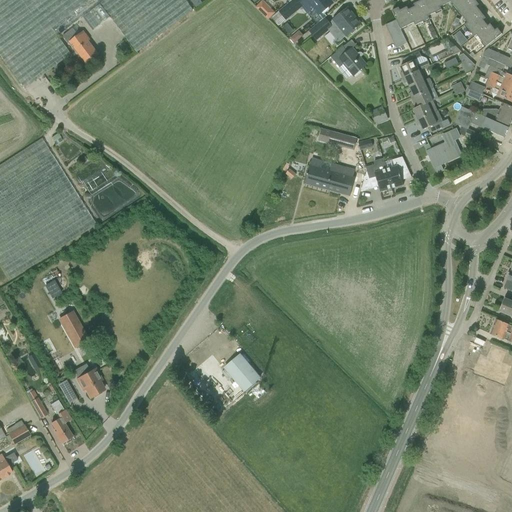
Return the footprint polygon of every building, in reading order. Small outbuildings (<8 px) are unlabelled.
[(136,53),(192,10),(184,0),(0,0),(0,57),(25,90),(71,55),(57,36),(84,16),(94,29),(109,18),(136,53)] [(292,0),(289,3),(290,4),(279,14),(286,21),(303,6),(309,12),(310,11),(320,23),(325,19),(327,17),(322,12),(331,5),(326,0),(292,0)] [(396,21),(399,26),(400,30),(413,23),(415,26),(429,20),(427,17),(441,10),(440,7),(450,2),(466,23),(464,25),(474,37),(476,35),(485,47),(502,35),(497,29),(495,31),(490,24),(488,26),(483,21),(485,19),(476,7),(478,5),(474,0),(422,0),(414,4),(415,7),(408,10),(407,8),(400,11),(398,8),(392,11),(396,21)] [(256,7),(255,8),(268,21),(268,20),(275,13),(262,1),(256,7)] [(320,23),(309,32),(311,33),(316,40),(317,40),(329,30),(339,42),(346,37),(355,30),(357,28),(361,25),(360,24),(359,26),(350,15),(352,14),(348,9),(340,15),(329,24),(325,19),(320,23)] [(388,31),(399,26),(396,21),(385,26),(388,31)] [(388,31),(391,37),(401,32),(400,30),(399,26),(388,31)] [(86,64),(98,55),(88,42),(90,40),(83,32),(78,36),(72,29),(62,37),(68,44),(70,42),(86,64)] [(404,38),(401,32),(391,37),(393,43),(404,38)] [(459,33),(453,38),(457,42),(463,37),(459,33)] [(294,36),(290,40),(294,44),(298,40),(294,36)] [(405,44),(407,44),(404,38),(393,43),(396,49),(405,44)] [(450,48),(453,55),(460,51),(454,46),(450,48)] [(343,47),(335,54),(330,58),(338,68),(343,64),(353,76),(358,72),(366,65),(360,58),(357,54),(352,50),(353,49),(352,49),(347,53),(343,47)] [(500,64),(503,56),(488,49),(483,53),(482,56),(500,64)] [(418,71),(429,66),(426,59),(421,57),(419,52),(412,55),(402,59),(405,65),(400,67),(403,73),(400,74),(402,79),(418,71)] [(465,62),(469,60),(462,54),(458,56),(461,63),(465,62)] [(482,56),(479,62),(489,67),(484,78),(488,79),(488,80),(511,89),(511,77),(502,73),(504,66),(500,64),(482,56)] [(458,64),(455,59),(444,64),(447,69),(458,64)] [(469,60),(465,62),(468,69),(474,66),(474,65),(469,60)] [(409,87),(423,81),(418,71),(402,79),(404,84),(407,83),(409,87)] [(423,81),(409,87),(412,93),(409,94),(411,98),(433,88),(428,78),(423,81)] [(497,96),(503,99),(511,102),(511,89),(488,80),(485,86),(499,91),(497,96)] [(451,86),(454,92),(462,87),(460,82),(451,86)] [(482,95),(484,88),(470,82),(468,89),(482,95)] [(454,92),(456,96),(465,92),(462,87),(454,92)] [(433,88),(411,98),(414,104),(416,103),(418,107),(432,102),(432,101),(437,99),(433,88)] [(479,102),(482,95),(468,89),(465,96),(479,102)] [(413,117),(415,121),(431,113),(432,114),(437,111),(432,102),(418,107),(413,110),(415,115),(413,117)] [(510,127),(511,121),(511,107),(508,106),(502,103),(495,120),(501,123),(510,127)] [(471,124),(504,138),(509,128),(461,107),(453,124),(468,130),(471,124)] [(382,108),(371,113),(376,125),(387,120),(382,108)] [(430,134),(439,130),(442,128),(440,122),(436,124),(432,114),(431,113),(415,121),(417,126),(420,125),(422,130),(427,128),(430,134)] [(451,154),(451,153),(458,149),(454,140),(459,138),(456,130),(443,136),(446,143),(427,152),(434,166),(437,174),(443,171),(440,164),(453,158),(451,154)] [(480,135),(468,130),(465,137),(477,142),(480,135)] [(312,154),(325,157),(331,134),(318,131),(312,154)] [(332,132),(329,144),(354,151),(357,139),(332,132)] [(57,133),(50,138),(55,145),(62,141),(57,133)] [(0,265),(9,280),(45,257),(95,226),(40,139),(0,164),(0,265)] [(391,189),(403,186),(401,181),(411,178),(407,168),(402,158),(402,157),(392,160),(394,167),(386,170),(391,189)] [(307,175),(305,184),(326,190),(349,197),(352,187),(354,178),(352,178),(354,170),(333,164),(323,162),(312,159),(310,166),(307,175)] [(367,171),(361,193),(372,189),(369,180),(375,178),(378,188),(380,193),(391,189),(386,170),(383,159),(373,162),(374,166),(366,168),(367,171)] [(290,170),(286,174),(292,179),(296,175),(290,170)] [(51,298),(60,293),(54,282),(45,287),(51,298)] [(511,301),(505,299),(499,312),(511,317),(511,301)] [(71,312),(59,319),(75,348),(87,341),(71,312)] [(490,334),(499,338),(503,340),(503,339),(511,342),(511,326),(496,320),(490,334)] [(499,366),(503,356),(491,351),(488,358),(489,358),(488,362),(480,359),(474,374),(497,384),(503,368),(499,366)] [(27,357),(31,363),(36,360),(32,354),(27,357)] [(240,355),(224,369),(244,392),(260,378),(240,355)] [(196,377),(208,367),(198,356),(187,367),(196,377)] [(85,365),(73,371),(78,379),(77,380),(83,391),(85,389),(90,398),(103,390),(98,382),(101,380),(95,370),(90,373),(85,365)] [(47,392),(51,388),(48,383),(43,386),(47,392)] [(47,415),(37,399),(32,390),(26,394),(31,402),(40,419),(47,415)] [(64,424),(69,420),(70,420),(65,411),(58,400),(50,405),(58,419),(51,424),(54,429),(52,430),(55,436),(61,444),(72,437),(64,424)] [(10,441),(13,445),(29,436),(24,426),(4,437),(7,442),(10,441)] [(462,455),(466,447),(452,442),(449,450),(441,447),(434,463),(458,473),(464,456),(462,455)] [(0,480),(11,474),(6,465),(1,455),(0,455),(0,480)]
